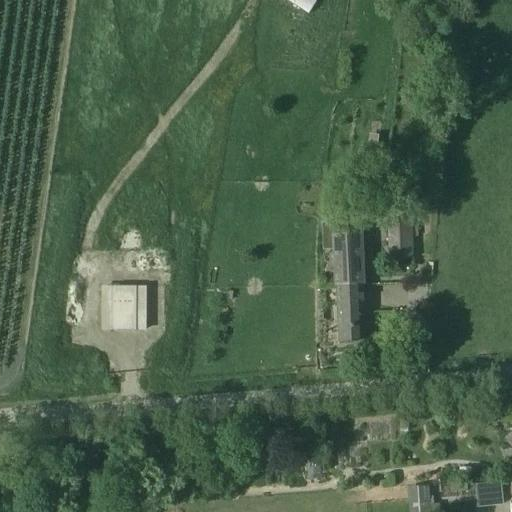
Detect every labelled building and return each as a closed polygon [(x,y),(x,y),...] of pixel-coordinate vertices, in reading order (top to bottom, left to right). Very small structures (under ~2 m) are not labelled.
[(387,221),(389,261),(414,260),(412,220),(387,221)] [(338,223),(321,223),(322,252),(333,252),(334,287),(362,286),(365,286),(363,235),(338,236),(338,223)] [(112,274),(111,332),(135,332),(137,275),(112,274)] [(362,286),(338,287),(341,343),(365,342),(362,286)] [(511,393),(508,405),(500,422),(511,429),(511,431),(503,440),(511,448),(511,393)] [(306,466),(307,482),(322,481),(321,465),(306,466)] [(430,511),(430,498),(429,487),(408,488),(409,511),(430,511)]
